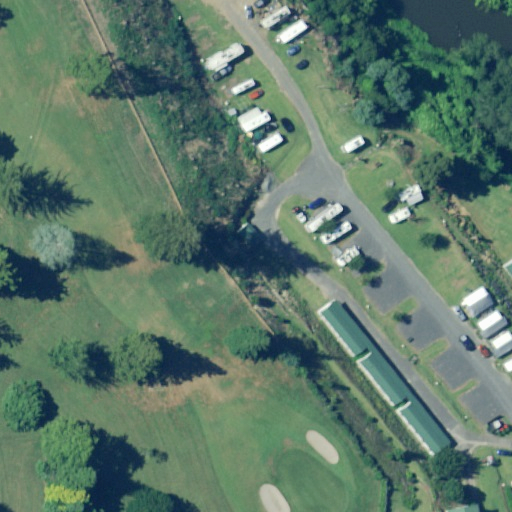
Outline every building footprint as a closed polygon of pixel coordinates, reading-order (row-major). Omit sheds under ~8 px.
[(511,262),(503,268),(511,280),(511,262)] [(478,287),(459,301),(471,318),(490,304),(478,287)] [(317,316),(354,360),(366,350),(328,307),(317,316)] [(481,340),(485,337),(493,349),(510,338),(503,326),(493,311),(472,325),(481,340)] [(356,363),(394,407),(405,397),(367,354),(356,363)] [(480,404),(474,397),(464,405),(470,412),(480,404)] [(395,411),(433,454),(444,445),(407,401),(395,411)] [(469,511),(468,503),(442,507),(442,511),(469,511)]
